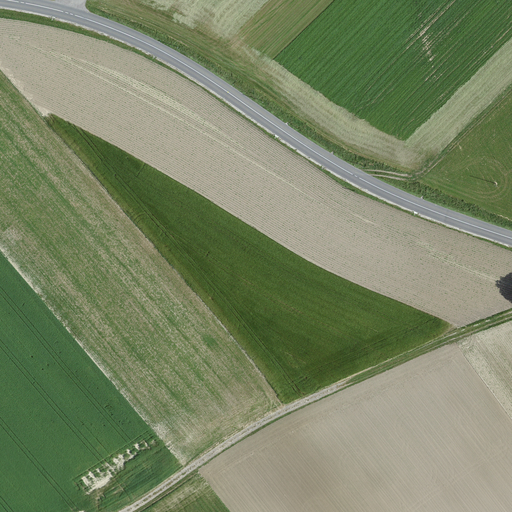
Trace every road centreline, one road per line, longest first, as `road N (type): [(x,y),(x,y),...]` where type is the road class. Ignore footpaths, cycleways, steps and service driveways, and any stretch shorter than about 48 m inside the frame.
road 1 (tertiary): [(511,237),(357,177),(138,39),(4,0)]
road 2 (track): [(511,315),(321,394),(124,511)]
